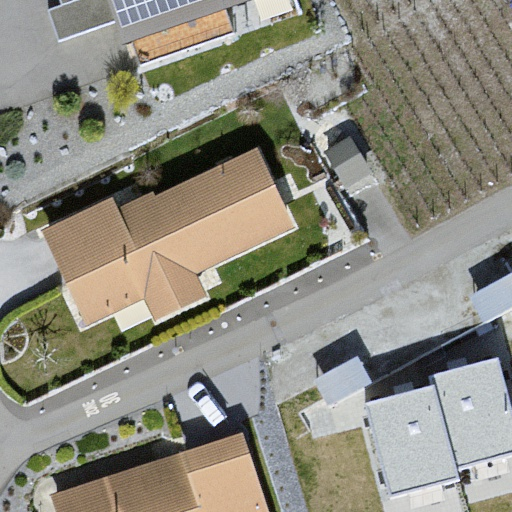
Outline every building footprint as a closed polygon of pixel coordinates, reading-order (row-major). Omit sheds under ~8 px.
[(229,0),(60,0),(62,5),(48,10),(59,41),(124,19),(141,66),(234,34),(223,2),(229,0)] [(349,140),(328,153),(346,183),(367,170),(349,140)] [(49,234),(72,283),(90,274),(107,310),(147,290),(159,314),(199,295),(188,271),(288,224),(255,155),(121,219),(113,204),(49,234)] [(434,371),(438,388),(367,406),(390,497),(464,478),(461,466),(511,453),(511,407),(498,354),(434,371)] [(261,511),(253,486),(203,504),(190,470),(141,487),(136,473),(57,499),(61,511),(261,511)]
